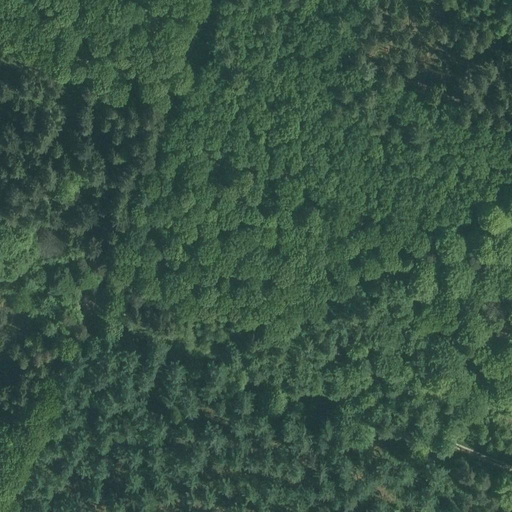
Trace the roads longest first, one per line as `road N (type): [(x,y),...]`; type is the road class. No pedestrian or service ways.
road 1 (track): [(511,469),(92,304)]
road 2 (track): [(92,304),(212,0)]
road 3 (track): [(11,511),(92,304)]
